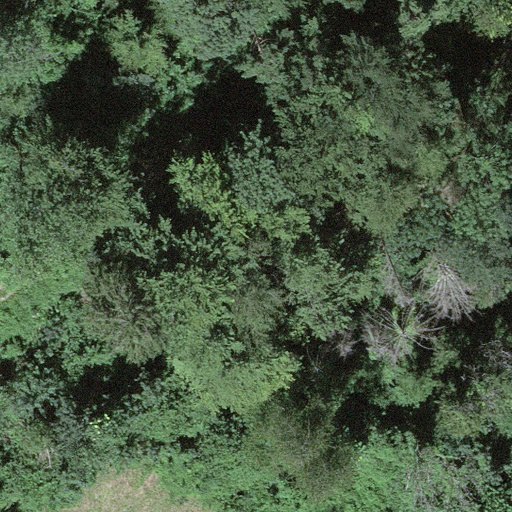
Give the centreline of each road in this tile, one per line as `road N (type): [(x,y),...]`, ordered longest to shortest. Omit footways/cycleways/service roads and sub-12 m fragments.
road 1 (track): [(326,0),(105,214)]
road 2 (track): [(0,286),(105,214)]
